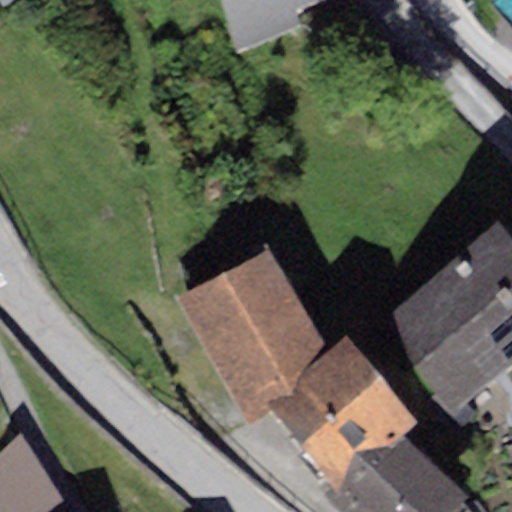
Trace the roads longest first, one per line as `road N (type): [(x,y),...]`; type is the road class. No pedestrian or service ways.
road 1 (residential): [(0,267),(76,366),(179,464),(247,511)]
road 2 (residential): [(385,0),(511,151)]
road 3 (unknown): [(0,383),(67,511)]
